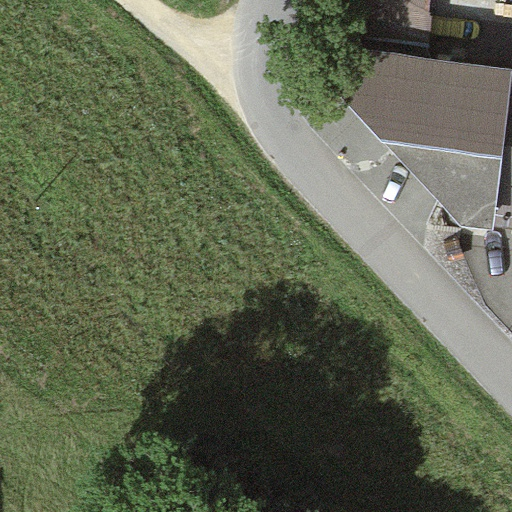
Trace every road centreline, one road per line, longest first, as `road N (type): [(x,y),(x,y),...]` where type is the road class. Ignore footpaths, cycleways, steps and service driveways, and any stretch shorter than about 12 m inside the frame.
road 1 (track): [(511,389),(175,36)]
road 2 (track): [(256,121),(256,63),(272,0)]
